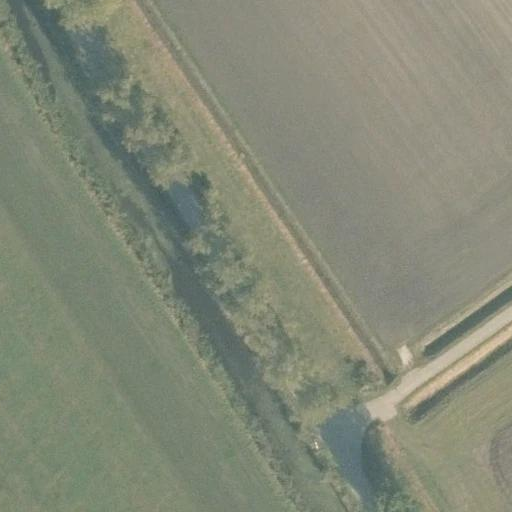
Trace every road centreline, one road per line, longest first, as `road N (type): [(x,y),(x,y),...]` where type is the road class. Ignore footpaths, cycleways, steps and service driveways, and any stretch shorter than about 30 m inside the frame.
road 1 (tertiary): [(331,441),(61,0)]
road 2 (unclassified): [(331,441),(511,314)]
